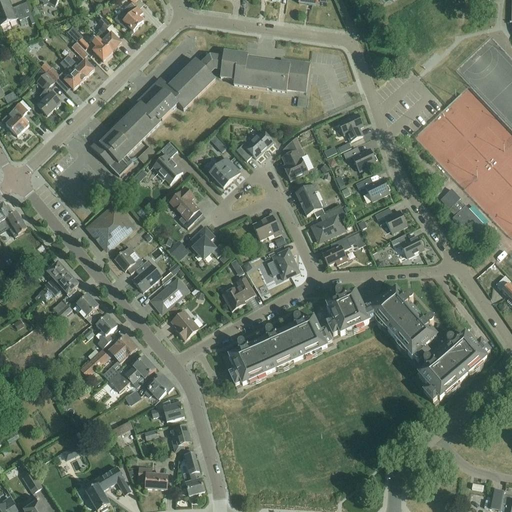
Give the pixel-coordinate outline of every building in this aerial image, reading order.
[(37,0),(43,3),(44,7),(48,5),(55,9),(59,0),(37,0)] [(299,0),(299,5),(318,8),(327,9),(327,0),(299,0)] [(8,1),(0,4),(0,27),(0,28),(19,20),(20,23),(21,27),(28,24),(26,20),(21,6),(14,9),(11,9),(8,1)] [(138,10),(137,11),(131,5),(115,20),(126,31),(129,29),(134,34),(144,25),(140,21),(144,17),(138,10)] [(103,20),(99,24),(104,29),(100,33),(105,37),(100,42),(113,55),(122,46),(117,41),(108,31),(111,28),(103,20)] [(86,52),(90,48),(83,40),(78,45),(86,52)] [(113,55),(100,42),(99,41),(94,46),(97,50),(94,53),(104,64),(113,55)] [(77,45),(72,49),(81,58),(84,61),(88,57),(85,53),(77,45)] [(221,72),(220,79),(235,81),(234,87),(287,94),(287,91),(300,93),(306,94),(310,66),(284,62),(281,62),(280,66),(248,61),(248,57),(246,57),(224,54),(223,58),(221,72)] [(221,72),(223,58),(209,56),(200,66),(210,76),(215,72),(221,72)] [(69,58),(65,62),(67,64),(71,68),(75,73),(85,82),(95,72),(86,63),(81,67),(77,63),(76,65),(69,58)] [(65,62),(60,67),(67,73),(61,79),(74,93),(85,82),(75,73),(71,68),(67,64),(65,62)] [(92,150),(91,150),(106,164),(111,170),(120,179),(134,165),(127,158),(143,142),(161,125),(159,123),(161,121),(162,122),(178,107),(184,113),(215,82),(210,76),(200,66),(197,63),(170,89),(165,84),(142,106),(139,103),(130,112),(133,115),(110,137),(108,134),(105,137),(92,150)] [(48,75),(52,71),(47,65),(42,69),(48,75)] [(56,83),(60,79),(52,71),(48,75),(56,83)] [(47,76),(42,80),(37,85),(44,92),(40,96),(45,101),(44,101),(37,108),(48,118),(61,105),(53,96),(54,96),(49,90),(55,84),(47,76)] [(14,94),(5,100),(8,105),(17,100),(14,94)] [(298,103),(297,107),(300,108),(307,109),(308,105),(309,101),(303,100),(299,99),(298,103)] [(8,117),(12,121),(6,127),(18,139),(29,127),(21,119),(31,110),(23,102),(15,109),(15,110),(8,117)] [(358,116),(338,125),(344,137),(347,136),(351,144),(363,139),(359,130),(363,128),(358,116)] [(253,158),(256,161),(274,145),(263,133),(256,139),(255,138),(253,137),(250,140),(250,143),(251,144),(246,149),(243,147),(237,153),(247,164),(253,158)] [(296,140),(282,153),(284,159),(282,160),(287,171),(285,172),(290,184),(309,175),(301,159),(305,157),(296,140)] [(165,181),(170,187),(183,175),(170,161),(178,154),(169,145),(161,153),(165,157),(153,169),(159,175),(157,177),(163,183),(165,181)] [(349,145),(338,150),(341,156),(351,150),(349,145)] [(222,146),(218,151),(223,157),(228,152),(222,146)] [(149,149),(138,160),(142,164),(145,167),(146,167),(157,156),(153,152),(150,149),(149,149)] [(354,151),(343,156),(346,162),(352,159),(359,174),(377,166),(370,152),(361,156),(357,158),(354,151)] [(329,152),(324,154),(327,160),(332,158),(329,152)] [(227,160),(210,176),(224,191),(240,175),(227,160)] [(325,166),(320,171),(323,175),(331,171),(325,166)] [(138,177),(133,182),(138,186),(143,181),(138,177)] [(340,178),(335,180),(340,190),(344,187),(340,178)] [(365,189),(372,204),(390,196),(383,181),(370,188),(367,181),(356,186),(359,192),(365,189)] [(320,219),(325,216),(321,209),(323,208),(321,203),(319,204),(315,195),(318,193),(315,186),(296,195),(300,204),(299,205),(302,209),(307,218),(314,215),(317,220),(320,219)] [(348,189),(342,192),(345,198),(351,195),(348,189)] [(190,204),(194,200),(185,191),(170,205),(183,218),(179,222),(188,231),(194,225),(191,221),(199,213),(190,204)] [(476,246),(489,233),(466,208),(464,209),(459,204),(461,202),(452,192),(441,203),(450,212),(452,210),(458,216),(453,221),(476,246)] [(3,206),(0,207),(0,237),(10,231),(7,226),(10,224),(14,230),(10,232),(15,240),(28,232),(17,215),(11,218),(3,206)] [(133,230),(115,209),(89,231),(107,252),(133,230)] [(341,209),(325,216),(320,219),(323,224),(312,229),(315,236),(319,235),(323,243),(345,233),(339,220),(345,217),(341,209)] [(384,220),(392,236),(407,228),(400,213),(393,217),(390,211),(375,218),(378,223),(384,220)] [(261,224),(253,228),(260,243),(274,237),(275,239),(281,236),(273,217),(265,221),(265,222),(261,224)] [(204,262),(212,255),(218,261),(227,253),(221,247),(215,252),(209,244),(214,239),(205,230),(191,243),(196,248),(194,251),(204,262)] [(148,236),(145,239),(149,244),(153,241),(148,236)] [(402,239),(391,244),(394,249),(394,250),(400,247),(403,251),(407,261),(424,252),(418,239),(409,243),(406,236),(402,239)] [(286,245),(283,239),(277,242),(280,248),(286,245)] [(352,250),(347,239),(330,247),(333,252),(322,257),(328,269),(336,265),(337,268),(348,263),(343,253),(352,250)] [(172,242),(166,240),(164,246),(170,248),(172,242)] [(184,249),(179,243),(168,253),(174,259),(184,249)] [(135,273),(144,266),(130,249),(115,261),(125,274),(128,272),(131,276),(135,273)] [(275,264),(267,267),(273,280),(281,276),(284,282),(299,275),(297,269),(296,269),(295,267),(295,266),(289,252),(273,259),(275,264)] [(226,258),(221,262),(224,266),(229,262),(226,258)] [(230,264),(234,270),(239,267),(236,261),(230,264)] [(148,262),(144,266),(135,273),(139,278),(133,283),(143,295),(162,279),(148,262)] [(53,280),(45,288),(50,294),(51,293),(58,286),(69,276),(59,265),(55,269),(53,267),(46,273),(53,280)] [(162,282),(164,285),(182,270),(178,265),(169,272),(171,275),(162,282)] [(249,265),(244,268),(248,274),(253,271),(249,265)] [(58,286),(51,293),(54,296),(56,298),(63,291),(70,299),(77,293),(75,291),(79,287),(69,276),(58,286)] [(505,278),(496,287),(502,293),(509,301),(511,303),(511,288),(509,286),(511,284),(505,278)] [(223,298),(232,314),(245,306),(244,303),(255,297),(245,280),(237,285),(239,288),(223,298)] [(178,282),(152,304),(162,316),(188,294),(178,282)] [(0,286),(0,302),(1,304),(9,295),(0,286)] [(421,371),(448,348),(442,341),(431,328),(433,326),(433,323),(431,321),(429,321),(426,323),(411,305),(413,303),(413,300),(411,298),(408,298),(406,300),(396,288),(360,304),(369,325),(377,321),(418,368),(421,371)] [(369,325),(360,304),(355,292),(344,297),(342,295),(340,294),(337,295),(336,297),(337,300),(320,308),(322,312),(301,322),(300,319),(297,318),(295,319),(294,322),(295,325),(273,335),(272,332),(269,331),(267,332),(266,335),(267,337),(245,347),(244,345),(241,344),(239,345),(238,348),(239,350),(222,358),(237,391),(334,346),(332,342),(369,325)] [(54,296),(51,293),(50,294),(42,300),(46,304),(54,296)] [(199,295),(197,301),(203,303),(205,297),(199,295)] [(100,318),(95,312),(99,309),(89,298),(78,308),(82,313),(80,314),(86,320),(85,321),(91,326),(100,318)] [(58,316),(67,308),(62,302),(53,311),(58,316)] [(67,308),(58,316),(53,321),(58,326),(72,312),(68,307),(67,308)] [(185,313),(172,324),(180,334),(179,336),(185,343),(186,342),(187,342),(199,331),(193,323),(185,313)] [(111,336),(118,330),(108,318),(97,328),(106,338),(98,345),(103,351),(115,341),(111,336)] [(21,323),(15,327),(18,331),(24,327),(21,323)] [(448,348),(421,371),(411,380),(435,407),(492,357),(469,330),(453,344),(452,341),(449,340),(446,342),(446,345),(448,348)] [(94,337),(90,333),(84,338),(89,343),(94,337)] [(113,368),(115,371),(121,365),(121,366),(127,360),(127,361),(137,351),(127,339),(116,349),(110,354),(119,363),(113,368)] [(96,352),(89,359),(91,362),(99,355),(96,352)] [(88,380),(110,361),(103,353),(81,372),(88,380)] [(123,379),(119,375),(109,384),(119,395),(131,384),(137,390),(148,380),(147,380),(156,371),(145,359),(123,379)] [(115,371),(113,368),(103,377),(109,384),(119,375),(115,371)] [(169,396),(174,391),(163,379),(146,395),(150,399),(153,396),(159,402),(167,394),(169,396)] [(89,394),(80,399),(82,402),(91,398),(89,394)] [(142,403),(136,394),(125,401),(130,410),(142,403)] [(158,412),(152,413),(153,420),(166,417),(168,425),(185,420),(181,405),(171,408),(169,403),(157,409),(158,412)] [(126,426),(112,433),(116,440),(129,433),(126,426)] [(179,454),(185,453),(184,447),(192,445),(187,430),(172,434),(174,443),(172,444),(175,455),(179,454)] [(159,440),(157,432),(144,435),(146,443),(159,440)] [(111,434),(105,437),(109,443),(114,440),(111,434)] [(16,436),(6,442),(9,447),(19,441),(16,436)] [(2,452),(5,457),(11,454),(9,449),(2,452)] [(63,455),(67,464),(82,457),(78,449),(63,455)] [(193,450),(185,453),(179,454),(179,458),(184,457),(189,474),(183,476),(189,499),(205,494),(195,456),(193,450)] [(102,511),(110,507),(103,494),(117,485),(125,498),(131,495),(124,482),(124,481),(117,470),(96,482),(90,486),(91,488),(85,492),(96,511),(102,511)] [(168,479),(152,478),(152,471),(140,470),(139,486),(146,486),(146,491),(167,493),(168,479)] [(23,481),(33,497),(44,490),(34,474),(23,481)] [(489,511),(495,511),(511,511),(511,498),(504,497),(505,494),(493,492),(489,511)] [(22,509),(23,511),(44,511),(37,500),(22,509)] [(0,511),(16,511),(10,501),(4,505),(5,506),(0,509),(0,511)]
